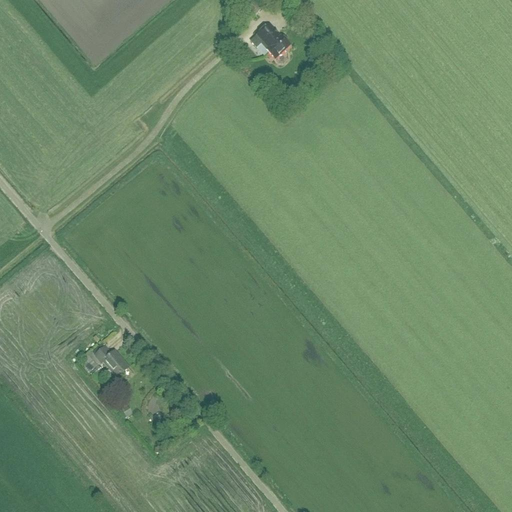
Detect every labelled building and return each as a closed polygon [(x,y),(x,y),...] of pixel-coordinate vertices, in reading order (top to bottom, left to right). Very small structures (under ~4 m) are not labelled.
[(235,0),(252,19),(268,6),(263,0),(235,0)] [(251,18),(244,10),(237,16),(244,24),(251,18)] [(275,62),(290,47),(282,38),(281,38),(270,26),(255,40),(251,44),(256,51),(261,47),(275,62)] [(101,367),(103,364),(117,381),(129,371),(115,354),(112,357),(106,349),(105,350),(102,346),(80,364),(89,375),(100,366),(101,367)] [(93,380),(100,375),(96,371),(90,376),(93,380)] [(126,420),(133,416),(128,408),(121,412),(126,420)]
